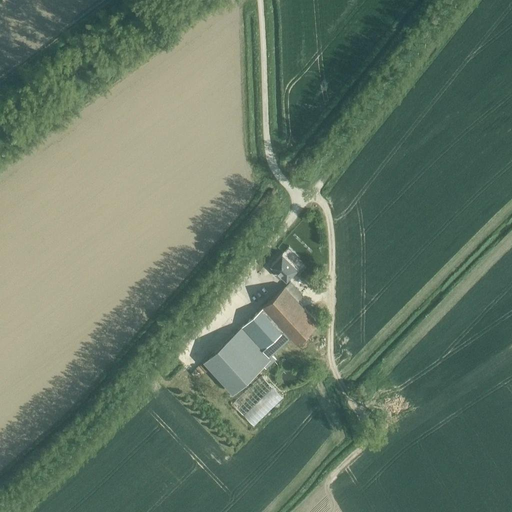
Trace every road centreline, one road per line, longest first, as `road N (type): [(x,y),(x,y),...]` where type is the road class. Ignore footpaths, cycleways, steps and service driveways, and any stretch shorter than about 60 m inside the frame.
road 1 (track): [(471,0),(91,442),(10,511)]
road 2 (unclassified): [(305,201),(278,177),(267,148),(259,0)]
